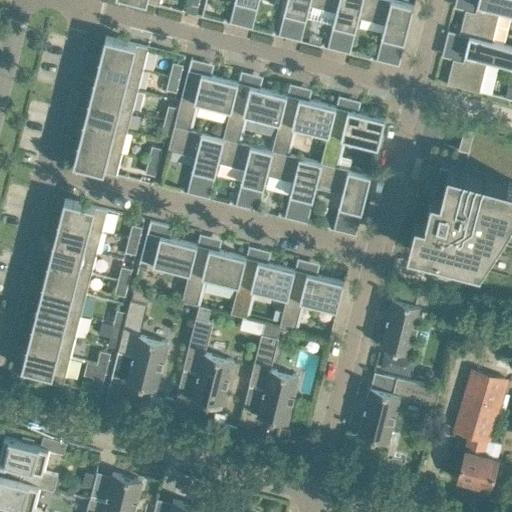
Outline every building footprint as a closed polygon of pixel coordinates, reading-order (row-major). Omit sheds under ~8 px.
[(310,3),(310,0),(286,0),(284,11),(307,17),(310,4),(310,3)] [(362,0),(310,0),(310,3),(310,4),(336,10),(333,23),(356,29),(359,16),(362,0)] [(405,42),(414,4),(397,0),(362,0),(359,16),(385,23),(382,36),(405,42)] [(511,0),(478,0),(476,11),(466,8),(460,33),(469,35),(470,35),(493,40),(500,10),(511,12),(511,0)] [(143,68),(149,46),(106,35),(101,57),(143,68)] [(511,44),(493,40),(470,35),(469,35),(463,59),(454,57),(448,82),(480,90),(488,59),(511,64),(511,44)] [(138,89),(143,68),(101,57),(95,78),(138,89)] [(173,61),(170,74),(180,77),(184,63),(173,61)] [(177,91),(180,77),(170,74),(166,88),(177,91)] [(236,91),(239,81),(211,74),(208,84),(186,78),(175,124),(189,128),(197,100),(230,109),(231,109),(236,91)] [(133,110),(138,89),(95,78),(90,99),(133,110)] [(285,103),(288,93),(260,86),(257,96),(236,91),(231,109),(230,109),(223,136),(224,137),(239,140),(246,113),(279,122),(280,122),(285,103)] [(127,130),(133,110),(90,99),(85,120),(127,130)] [(333,115),(334,115),(337,106),(309,99),(306,108),(285,103),(280,122),(279,122),(272,149),(273,149),(288,153),(295,126),(328,134),(329,134),(333,115)] [(169,104),(165,118),(176,120),(179,107),(169,104)] [(378,147),(386,118),(358,111),(355,121),(334,115),(333,115),(329,134),(328,134),(321,161),(322,161),(337,165),(343,138),(378,147)] [(172,134),(176,120),(165,118),(162,131),(172,134)] [(122,151),(127,130),(85,120),(79,141),(122,151)] [(218,161),(224,137),(223,136),(189,128),(175,124),(169,149),(196,156),(192,168),(216,174),(219,161),(218,161)] [(416,218),(408,249),(420,253),(456,262),(461,263),(469,265),(471,266),(480,268),(509,276),(511,264),(511,137),(473,128),(462,171),(454,169),(449,168),(443,189),(441,197),(432,195),(426,217),(426,220),(416,218)] [(267,173),(273,149),(272,149),(239,140),(224,137),(218,161),(219,161),(245,167),(241,181),(264,186),(268,173),(267,173)] [(116,173),(122,151),(79,141),(74,162),(116,173)] [(152,145),(149,158),(159,161),(163,147),(152,145)] [(321,161),(288,153),(273,149),(267,173),(268,173),(294,180),(290,193),(313,199),(317,185),(316,185),(322,161),(321,161)] [(156,175),(159,161),(149,158),(145,172),(156,175)] [(371,174),(337,165),(322,161),(316,185),(317,185),(343,192),(339,205),(362,211),(371,174)] [(102,230),(108,208),(65,197),(60,219),(102,230)] [(97,251),(102,230),(60,219),(54,240),(97,251)] [(139,239),(143,226),(132,223),(129,237),(139,239)] [(195,253),(198,243),(170,236),(168,246),(145,241),(141,259),(189,271),(190,272),(195,253)] [(136,253),(139,239),(129,237),(125,250),(136,253)] [(92,272),(97,251),(54,240),(49,261),(92,272)] [(244,266),(247,256),(219,249),(216,259),(195,253),(190,272),(189,271),(182,299),(198,303),(205,275),(238,284),(239,284),(244,266)] [(86,293),(92,272),(49,261),(44,282),(86,293)] [(292,278),(293,278),(296,268),(268,261),(265,271),(244,266),(239,284),(238,284),(231,312),(247,316),(254,288),(287,296),(288,297),(292,278)] [(122,265),(118,279),(129,281),(132,268),(122,265)] [(337,309),(344,280),(317,273),(314,283),(293,278),(292,278),(288,297),(287,296),(280,324),(295,328),(302,300),(337,309)] [(125,295),(129,281),(118,279),(115,292),(125,295)] [(81,314),(86,293),(44,282),(38,303),(81,314)] [(458,315),(463,298),(419,287),(415,303),(393,297),(381,345),(411,352),(422,306),(458,315)] [(140,333),(148,302),(150,292),(133,288),(131,298),(127,311),(124,325),(121,339),(118,348),(134,352),(127,381),(157,388),(168,340),(140,333)] [(76,335),(81,314),(38,303),(33,324),(76,335)] [(213,321),(208,319),(211,308),(199,305),(183,368),(198,372),(192,399),(222,406),(234,359),(205,352),(213,321)] [(124,325),(127,311),(117,308),(114,322),(124,325)] [(271,367),(279,337),(281,325),(264,320),(249,382),(265,386),(258,415),(287,422),(299,374),(271,367)] [(121,339),(124,325),(114,322),(110,336),(121,339)] [(70,356),(76,335),(33,324),(28,345),(70,356)] [(65,377),(70,356),(28,345),(22,367),(65,377)] [(101,349),(97,362),(108,365),(111,351),(101,349)] [(403,356),(385,351),(381,367),(399,372),(403,356)] [(104,379),(108,365),(97,362),(94,376),(104,379)] [(490,438),(507,377),(473,368),(456,429),(472,433),(467,448),(458,478),(491,487),(499,457),(482,452),(486,437),(490,438)] [(397,376),(393,391),(371,386),(359,433),(388,441),(400,395),(436,404),(440,387),(397,376)] [(292,431),(281,429),(278,439),(289,442),(292,431)] [(0,459),(26,466),(23,480),(40,485),(54,489),(58,473),(44,469),(50,447),(64,450),(67,441),(47,435),(44,445),(32,442),(33,439),(24,436),(23,440),(5,436),(0,455),(0,459)] [(134,511),(143,479),(113,472),(106,500),(90,496),(86,511),(134,511)] [(35,506),(40,485),(23,480),(0,473),(0,499),(17,503),(14,511),(48,511),(49,510),(35,506)] [(201,511),(203,506),(173,499),(169,511),(201,511)]
